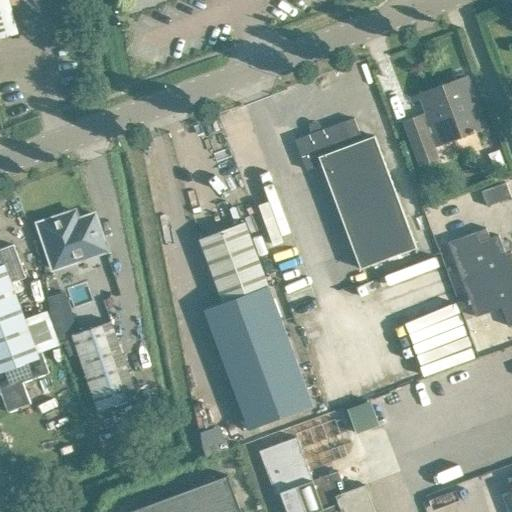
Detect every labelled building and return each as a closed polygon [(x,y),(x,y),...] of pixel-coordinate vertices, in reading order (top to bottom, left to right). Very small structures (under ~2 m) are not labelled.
[(0,0),(0,38),(18,33),(8,0),(0,0)] [(436,146),(487,127),(467,75),(410,96),(412,102),(421,99),(426,111),(403,120),(420,166),(440,158),(436,146)] [(375,135),(363,140),(354,117),(295,139),(307,170),(322,164),(361,268),(417,247),(375,135)] [(487,206),(511,196),(511,195),(507,182),(482,191),(487,206)] [(75,210),(59,216),(38,223),(54,269),(107,250),(95,214),(78,219),(75,210)] [(245,222),(200,238),(207,257),(224,302),(204,310),(248,429),(313,405),(269,286),(252,240),(245,222)] [(511,323),(511,251),(511,250),(505,253),(498,235),(490,238),(486,228),(449,242),(476,316),(503,306),(510,324),(511,323)] [(0,388),(8,411),(31,403),(23,381),(49,372),(41,351),(37,352),(11,283),(26,277),(14,244),(0,249),(0,388)] [(79,330),(70,306),(64,291),(48,297),(49,314),(58,338),(79,330)] [(74,338),(64,341),(69,356),(79,353),(99,411),(138,398),(111,321),(72,334),(74,338)] [(380,424),(371,399),(348,408),(357,433),(380,424)] [(298,436),(265,448),(281,491),(288,511),(375,511),(365,484),(346,490),(339,470),(328,474),(313,479),(298,436)] [(240,511),(227,476),(135,510),(135,511),(240,511)]
